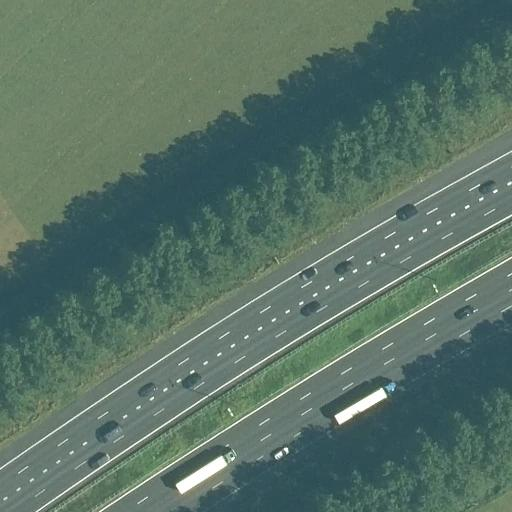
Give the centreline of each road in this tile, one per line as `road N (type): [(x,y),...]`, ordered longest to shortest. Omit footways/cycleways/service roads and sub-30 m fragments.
road 1 (motorway): [(511,182),(199,367),(0,505)]
road 2 (motorway): [(152,511),(511,287)]
